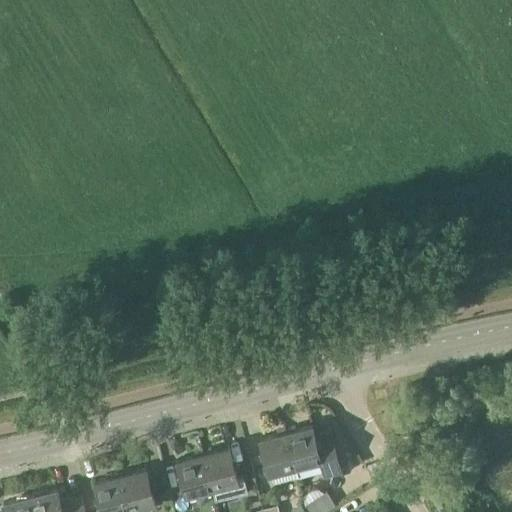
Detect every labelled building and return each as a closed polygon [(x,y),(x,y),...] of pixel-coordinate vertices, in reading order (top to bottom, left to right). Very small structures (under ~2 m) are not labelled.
[(296,426),(287,428),(296,464),(320,458),(321,460),(322,465),(330,469),(340,466),(341,472),(342,471),(331,430),(316,434),(313,423),(311,423),(312,425),(297,429),(296,426)] [(261,436),(270,471),(296,464),(287,428),(277,431),(278,434),(263,437),(263,436),(261,436)] [(213,447),(204,450),(213,486),(216,499),(248,491),(244,473),(238,475),(230,444),(228,445),(229,446),(213,450),(213,447)] [(213,486),(204,450),(194,452),(195,455),(180,459),(179,457),(178,458),(187,494),(189,494),(188,492),(213,486)] [(121,471),(130,507),(138,505),(139,508),(142,510),(153,507),(155,504),(155,502),(156,502),(147,465),(145,466),(146,468),(130,471),(130,469),(121,471)] [(131,511),(130,507),(121,471),(111,473),(112,476),(97,480),(96,478),(95,479),(103,511),(131,511)] [(32,495),(36,511),(86,511),(83,498),(72,501),(71,498),(61,500),(58,488),(32,495)] [(312,511),(323,511),(336,503),(328,490),(307,504),(312,511)] [(36,511),(32,495),(4,502),(5,506),(0,507),(0,511),(36,511)]
